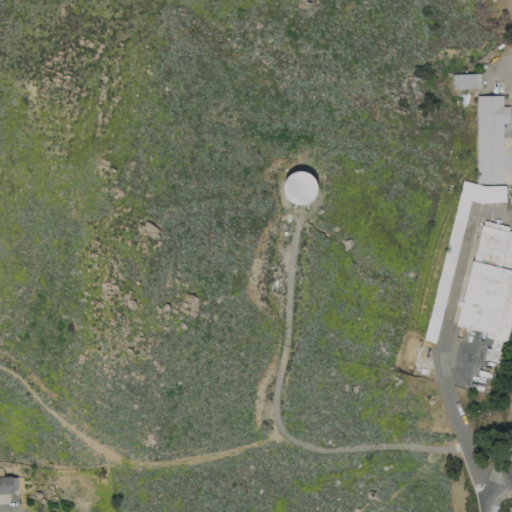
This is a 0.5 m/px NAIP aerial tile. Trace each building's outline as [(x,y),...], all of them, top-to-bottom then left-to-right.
[(452,73),(480,73),(480,87),(452,87),(452,73)] [(475,97),(479,182),(503,184),(501,95),(475,97)] [(301,170),(307,171),(312,175),(315,179),(317,185),(317,189),(315,194),(311,199),(306,202),(300,203),(294,202),(289,199),(286,195),(284,190),(284,184),(285,179),(289,174),(294,171),(301,170)] [(424,342),(436,344),(469,203),(482,205),(505,204),(505,187),(487,188),(464,182),(424,342)] [(483,222),(454,327),(485,334),(484,338),(505,343),(510,324),(511,324),(511,233),(507,232),(508,228),(483,222)] [(0,477),(12,477),(12,478),(17,478),(18,491),(13,491),(13,494),(0,494),(0,477)]
